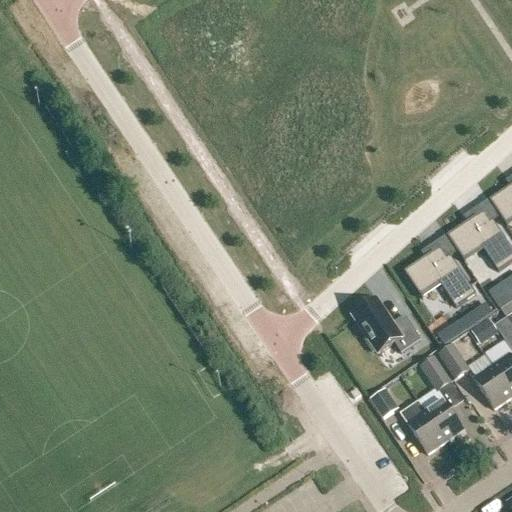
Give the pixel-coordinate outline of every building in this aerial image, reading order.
[(511,187),(489,203),(507,230),(508,229),(506,225),(511,221),(511,187)] [(474,221),(447,239),(464,266),(466,265),(463,261),(481,249),(498,274),(511,264),(511,251),(493,223),(490,226),(479,210),(471,216),(474,221)] [(432,256),(404,275),(422,301),(423,300),(421,297),(438,285),(455,310),(476,297),(450,259),(447,261),(437,246),(428,251),(432,256)] [(375,353),(378,357),(394,346),(401,356),(421,343),(404,318),(393,326),(376,302),(352,318),(368,342),(365,343),(373,355),(375,353)] [(511,305),(501,312),(506,320),(511,316),(511,305)] [(486,308),(473,317),(478,325),(492,316),(486,308)] [(511,353),(511,328),(507,321),(496,329),(511,353)] [(452,331),(438,340),(444,348),(457,339),(452,331)] [(456,382),(469,373),(452,348),(439,357),(456,382)] [(492,369),(511,399),(511,359),(510,357),(492,369)] [(437,394),(451,385),(434,360),(420,369),(437,394)] [(494,413),(511,400),(511,399),(492,369),(473,382),(494,413)] [(392,414),(385,405),(393,400),(387,390),(371,400),(384,420),(392,414)] [(425,414),(446,445),(464,433),(444,402),(425,414)] [(446,445),(425,414),(418,404),(400,416),(428,458),(446,445)]
